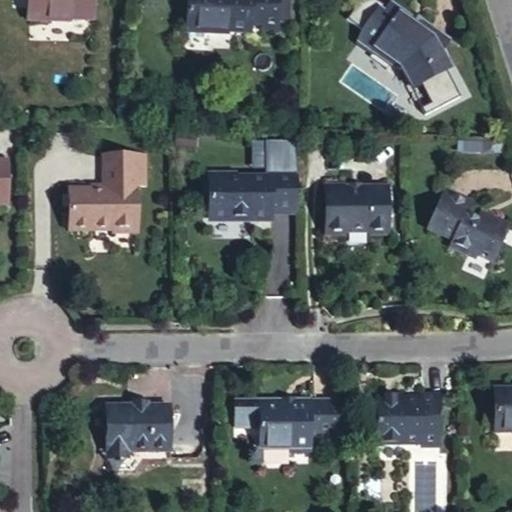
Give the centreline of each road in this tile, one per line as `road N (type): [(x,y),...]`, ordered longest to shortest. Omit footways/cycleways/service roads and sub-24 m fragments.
road 1 (residential): [(56,347),(511,342)]
road 2 (residential): [(22,380),(24,511)]
